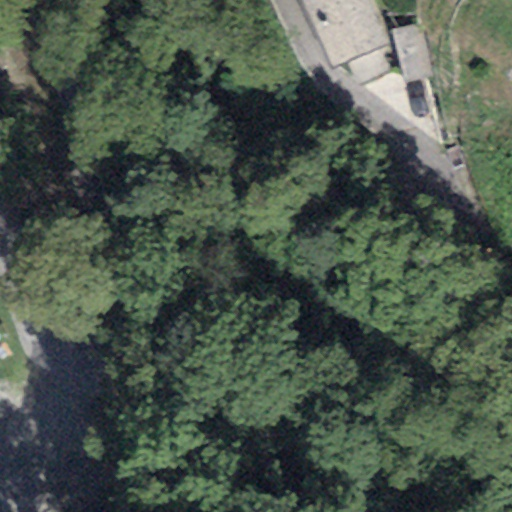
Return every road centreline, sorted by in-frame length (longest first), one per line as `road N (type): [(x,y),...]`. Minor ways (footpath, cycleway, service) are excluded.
road 1 (unclassified): [(64,0),(98,185),(150,303),(148,322),(122,360),(82,373),(65,367),(36,331),(0,246)]
road 2 (unclassified): [(286,0),(333,86),(511,308)]
